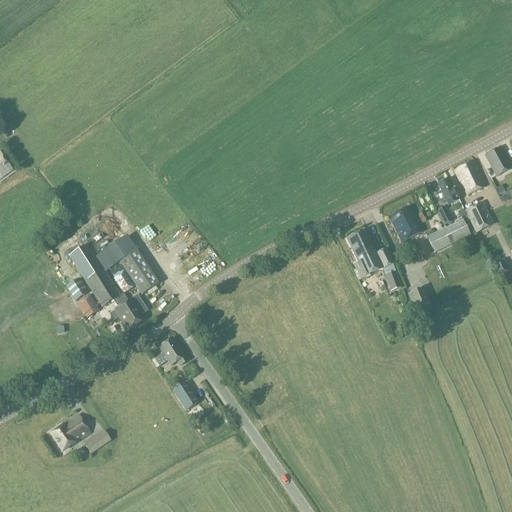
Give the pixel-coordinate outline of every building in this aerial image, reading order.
[(496,178),(510,170),(499,150),(485,157),(496,178)] [(0,154),(0,180),(12,172),(0,154)] [(455,172),(468,197),(486,188),(473,163),(455,172)] [(453,188),(451,189),(447,182),(438,186),(445,201),(446,201),(448,206),(459,201),(453,188)] [(458,198),(462,196),(458,185),(453,187),(458,198)] [(506,193),(502,186),(496,189),(500,196),(506,193)] [(430,188),(426,190),(431,199),(435,197),(430,188)] [(494,226),(483,203),(465,212),(464,210),(457,213),(460,220),(467,217),(476,235),(494,226)] [(445,227),(453,223),(445,208),(437,212),(445,227)] [(409,209),(389,219),(402,244),(422,234),(409,209)] [(423,223),(428,221),(424,213),(419,216),(423,223)] [(435,254),(471,236),(463,220),(434,235),(431,230),(425,233),(435,254)] [(383,270),(376,255),(365,232),(347,240),(358,264),(354,266),(361,281),(383,270)] [(190,247),(196,243),(192,237),(186,241),(190,247)] [(120,264),(137,253),(127,238),(105,253),(115,268),(120,264)] [(88,246),(70,257),(103,309),(114,301),(120,297),(88,246)] [(387,250),(377,255),(384,270),(385,276),(386,276),(391,292),(402,289),(396,272),(394,265),(387,250)] [(125,294),(125,295),(136,288),(142,297),(159,285),(137,253),(120,264),(124,270),(114,276),(114,280),(124,295),(125,294)] [(68,271),(58,276),(62,284),(72,279),(68,271)] [(90,294),(83,282),(65,293),(73,305),(90,294)] [(416,316),(432,309),(424,289),(408,296),(416,316)] [(114,301),(119,309),(116,312),(129,331),(144,322),(141,317),(147,313),(138,298),(131,302),(130,303),(125,295),(120,297),(114,301)] [(100,312),(90,296),(77,304),(87,320),(100,312)] [(178,363),(181,367),(187,363),(173,340),(159,348),(171,367),(178,363)] [(185,384),(173,392),(186,412),(198,404),(185,384)] [(64,426),(51,435),(62,453),(91,435),(79,417),(64,427),(64,426)] [(104,432),(84,445),(91,455),(111,442),(104,432)]
